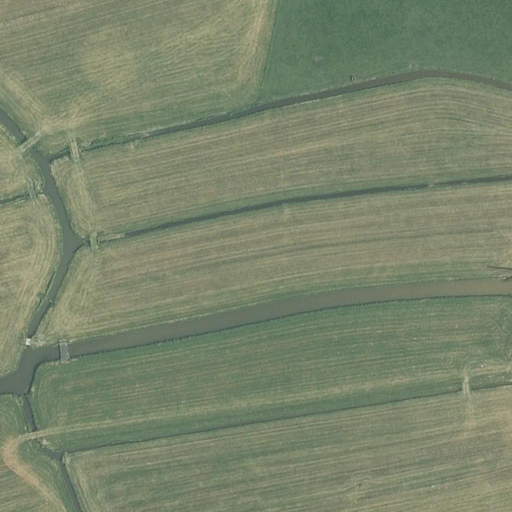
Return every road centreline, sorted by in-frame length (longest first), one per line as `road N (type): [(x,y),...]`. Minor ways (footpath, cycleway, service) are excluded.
road 1 (track): [(50,430),(511,364)]
road 2 (track): [(71,133),(259,92),(511,18)]
road 3 (track): [(64,331),(283,286),(511,265)]
road 4 (track): [(50,430),(66,363),(64,331),(5,343),(42,232),(29,168),(16,154)]
road 5 (track): [(64,331),(95,252),(71,133),(31,140),(16,154),(0,147)]
road 6 (track): [(67,511),(49,473),(18,446),(50,430)]
